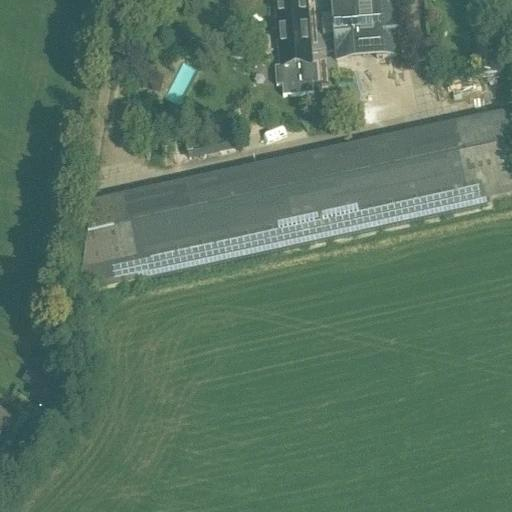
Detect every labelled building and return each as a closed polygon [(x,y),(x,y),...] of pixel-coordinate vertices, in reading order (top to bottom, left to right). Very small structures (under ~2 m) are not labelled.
[(276,0),(281,67),(273,68),(275,88),(283,88),(283,98),(313,96),(312,85),(319,85),(318,68),(311,68),(305,0),(276,0)] [(332,0),(337,63),(401,58),(396,0),(332,0)] [(161,96),(164,80),(152,77),(139,75),(138,80),(137,85),(135,91),(149,94),(161,96)] [(485,206),(511,199),(511,139),(506,115),(246,172),(245,167),(225,172),(225,176),(91,206),(77,300),(486,210),(485,206)] [(44,396),(51,385),(39,378),(32,389),(44,396)] [(0,437),(11,420),(0,412),(0,437)]
